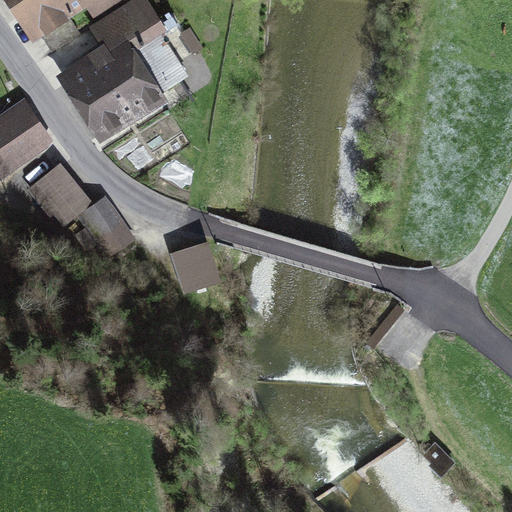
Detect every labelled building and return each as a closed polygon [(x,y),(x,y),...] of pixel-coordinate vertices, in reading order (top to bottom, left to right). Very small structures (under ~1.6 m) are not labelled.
[(43,31),(66,16),(89,0),(90,0),(98,10),(113,0),(14,0),(37,35),(43,31)] [(70,78),(102,128),(184,75),(158,36),(164,32),(143,0),(133,0),(92,27),(109,53),(70,78)] [(79,33),(69,17),(66,16),(43,31),(55,49),(79,33)] [(22,108),(0,123),(0,169),(44,140),(22,108)] [(56,168),(31,188),(51,213),(55,210),(65,222),(86,205),(56,168)] [(82,217),(102,246),(110,240),(114,246),(126,238),(101,202),(82,217)] [(183,293),(220,284),(210,243),(173,252),(183,293)] [(425,454),(443,472),(454,462),(436,444),(425,454)]
